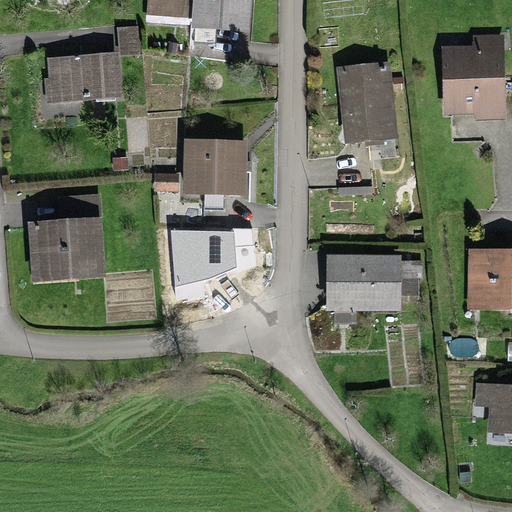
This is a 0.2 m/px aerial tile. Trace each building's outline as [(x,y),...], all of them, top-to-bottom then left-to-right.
[(246,0),(190,0),(190,29),(245,31),(246,0)] [(440,56),(440,113),(499,113),(499,44),(471,44),(471,56),(440,56)] [(113,59),(40,64),(43,103),(115,97),(113,59)] [(384,73),(334,77),(339,142),(389,138),(384,73)] [(241,147),(182,145),(180,191),(239,193),(241,147)] [(59,227),(24,228),(26,280),(99,277),(96,199),(59,200),(59,227)] [(233,231),(171,230),(175,287),(209,280),(236,267),(233,231)] [(511,255),(467,254),(465,309),(511,310),(511,255)] [(393,264),(326,262),(325,315),(392,317),(393,264)] [(511,391),(470,390),(470,404),(487,405),(486,435),(511,436),(511,391)]
